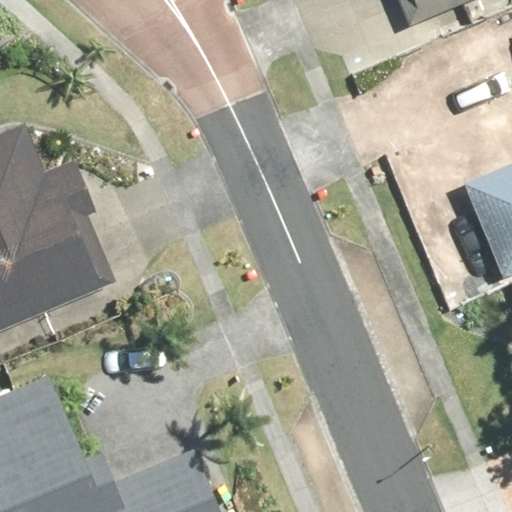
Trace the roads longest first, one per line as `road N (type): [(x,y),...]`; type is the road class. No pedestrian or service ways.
road 1 (residential): [(233,111),(402,511)]
road 2 (residential): [(233,111),(107,0)]
